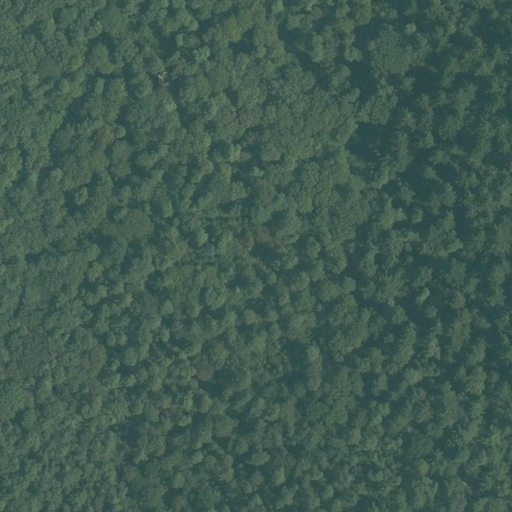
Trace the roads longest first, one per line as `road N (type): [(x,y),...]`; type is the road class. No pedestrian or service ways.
road 1 (track): [(88,0),(86,36),(113,196),(140,237),(155,310),(202,394),(251,430),(313,431),(417,375),(490,392)]
road 2 (track): [(500,249),(368,225),(412,0)]
road 3 (track): [(461,511),(480,474),(511,189)]
